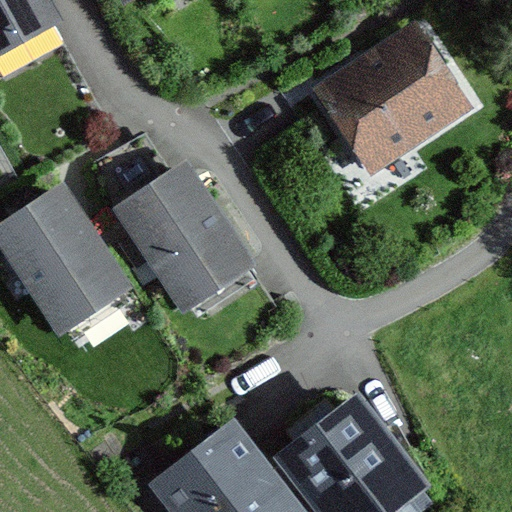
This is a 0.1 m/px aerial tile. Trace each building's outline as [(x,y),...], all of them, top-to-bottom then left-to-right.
[(0,0),(0,46),(50,18),(40,0),(0,0)] [(323,94),(370,165),(462,104),(415,33),(323,94)] [(124,211),(185,303),(244,264),(183,172),(124,211)] [(1,233),(62,326),(120,287),(60,194),(1,233)] [(285,460),(325,511),(381,511),(418,484),(357,405),(285,460)] [(161,487),(180,511),(291,511),(293,511),(232,432),(161,487)]
